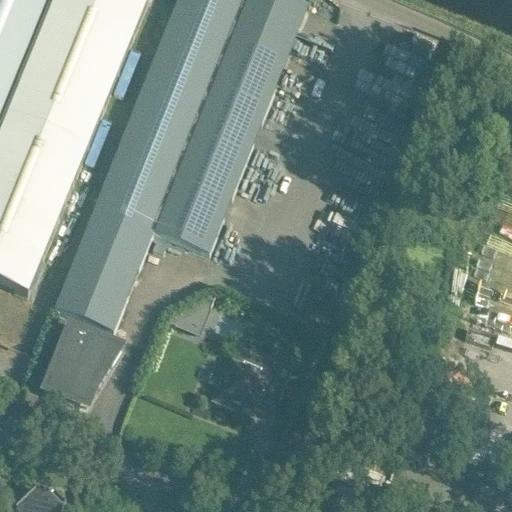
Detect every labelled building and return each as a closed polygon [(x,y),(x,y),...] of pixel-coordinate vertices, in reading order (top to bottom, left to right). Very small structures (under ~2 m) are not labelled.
[(0,0),(0,143),(58,0),(0,0)] [(58,0),(0,143),(0,290),(30,303),(151,5),(138,0),(58,0)] [(312,0),(181,0),(55,316),(114,339),(153,239),(209,260),(312,0)] [(156,244),(152,255),(163,259),(167,249),(156,244)] [(168,322),(166,327),(175,330),(177,326),(198,334),(207,312),(210,313),(216,299),(215,298),(168,322)] [(317,318),(311,336),(324,341),(331,323),(317,318)] [(93,399),(120,354),(70,335),(46,397),(80,411),(85,396),(93,399)] [(272,371),(236,357),(232,366),(229,365),(223,381),(226,382),(225,384),(222,383),(213,404),(235,413),(236,410),(255,417),(260,404),(277,410),(292,373),(274,366),(272,371)] [(23,511),(22,511),(61,511),(67,507),(53,493),(46,500),(41,494),(32,502),(28,498),(19,506),(23,511)]
